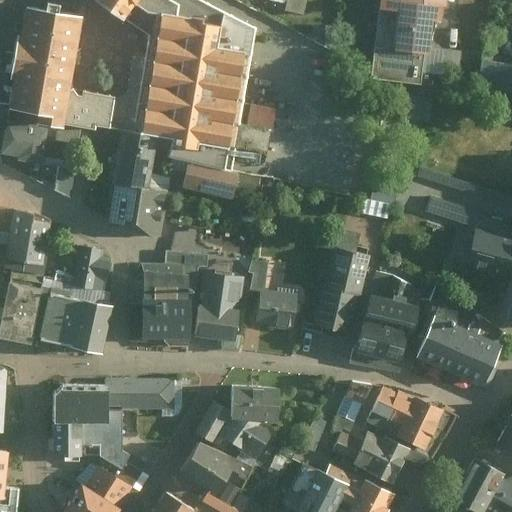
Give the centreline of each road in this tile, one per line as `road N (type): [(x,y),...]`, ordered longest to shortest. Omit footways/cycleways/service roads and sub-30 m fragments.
road 1 (residential): [(481,405),(395,374),(229,358)]
road 2 (residential): [(120,357),(120,240),(0,174)]
road 3 (residential): [(136,511),(229,358)]
road 4 (residential): [(37,354),(43,511)]
road 5 (residential): [(412,511),(481,405)]
